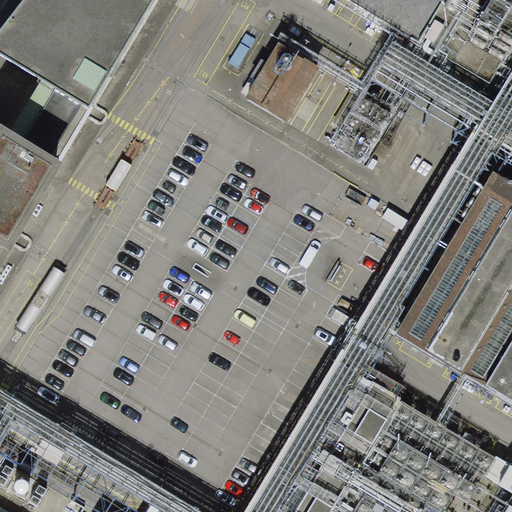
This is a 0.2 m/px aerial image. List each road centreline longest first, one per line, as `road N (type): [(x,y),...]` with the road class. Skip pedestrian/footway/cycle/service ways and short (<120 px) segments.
road 1 (unknown): [(56,433),(234,145),(251,134),(267,138),(313,169),(120,472)]
road 2 (unknown): [(489,123),(323,0)]
